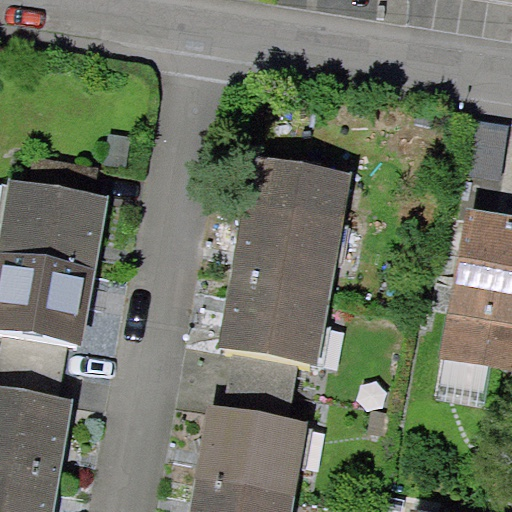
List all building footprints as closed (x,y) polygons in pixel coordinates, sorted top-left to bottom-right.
[(347,187),(247,169),(214,358),(314,376),(347,187)] [(102,207),(4,194),(0,222),(0,343),(83,354),(102,207)] [(511,230),(462,223),(440,364),(511,375),(511,230)] [(47,511),(62,412),(0,403),(0,511),(47,511)] [(286,511),(299,434),(202,418),(186,511),(286,511)]
